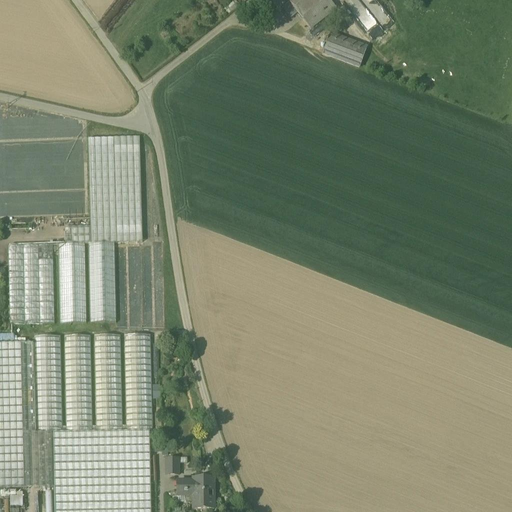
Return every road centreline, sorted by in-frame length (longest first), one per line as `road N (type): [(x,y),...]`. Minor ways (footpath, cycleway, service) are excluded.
road 1 (residential): [(154,122),(187,329),(224,457),(251,511)]
road 2 (residential): [(154,122),(118,123),(0,97)]
road 3 (residential): [(75,0),(142,91),(154,122)]
